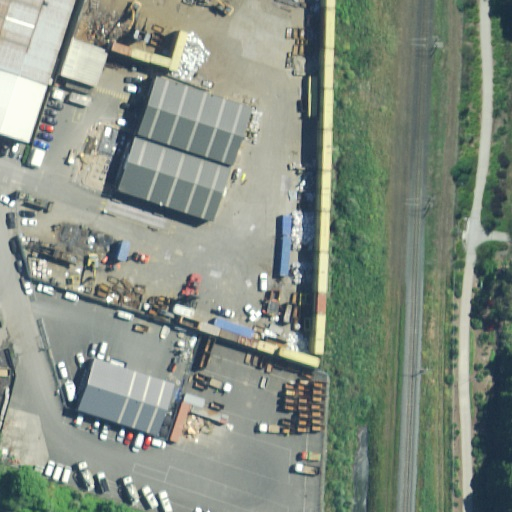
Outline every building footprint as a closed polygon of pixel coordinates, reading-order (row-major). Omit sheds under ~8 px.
[(66,0),(0,0),(0,138),(19,145),(66,0)] [(102,54),(64,41),(52,76),(90,89),(102,54)] [(242,110),(146,79),(127,138),(223,169),(242,110)] [(223,169),(127,138),(109,193),(205,224),(223,169)] [(144,295),(129,288),(121,306),(137,313),(144,295)] [(167,381),(87,356),(70,407),(150,432),(167,381)]
